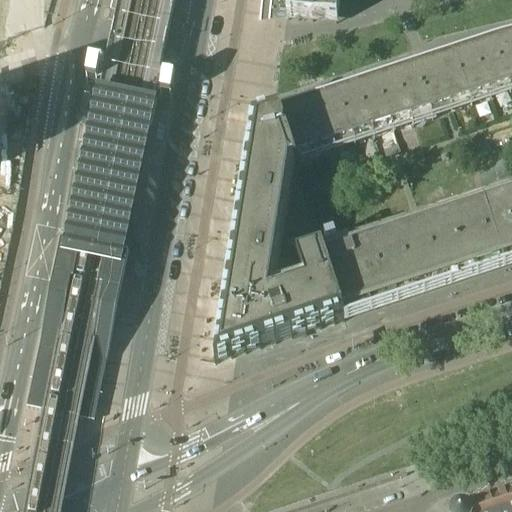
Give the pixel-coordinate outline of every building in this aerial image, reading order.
[(288,0),(288,4),(287,17),(286,22),(337,26),(338,11),(339,0),(288,0)] [(295,168),(510,98),(511,97),(511,39),(504,41),(488,47),(278,115),(295,168)] [(104,74),(93,71),(91,82),(94,83),(94,85),(96,85),(98,85),(98,84),(102,84),(104,74)] [(173,91),(162,89),(160,99),(163,100),(163,102),(165,102),(167,103),(167,101),(171,102),(173,91)] [(61,259),(24,415),(42,418),(79,425),(96,429),(124,282),(126,273),(127,263),(164,102),(160,101),(103,90),(67,253),(63,252),(61,259)] [(321,255),(295,168),(278,115),(252,124),(211,367),(343,323),(342,319),(321,255)] [(327,253),(321,255),(342,319),(343,323),(511,267),(511,192),(508,194),(510,200),(350,252),(348,246),(337,250),(333,239),(324,242),(327,253)] [(511,511),(511,498),(470,511),(511,511)]
